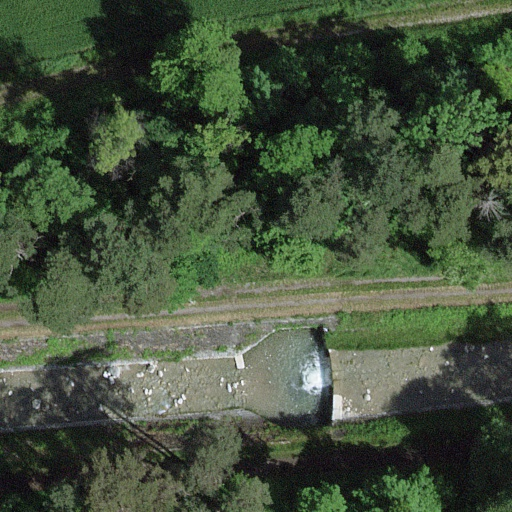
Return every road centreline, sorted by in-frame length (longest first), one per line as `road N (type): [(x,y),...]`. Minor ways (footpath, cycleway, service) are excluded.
road 1 (track): [(0,96),(511,16)]
road 2 (track): [(511,431),(0,475)]
road 3 (track): [(511,286),(0,329)]
